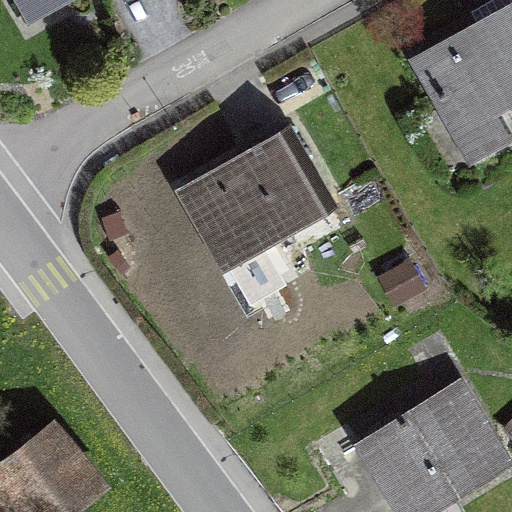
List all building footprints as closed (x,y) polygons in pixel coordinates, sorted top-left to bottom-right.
[(18,0),(30,20),(64,0),(18,0)] [(511,0),(416,55),(460,133),(511,103),(511,0)] [(243,286),(273,269),(260,246),(332,205),(287,128),(183,187),(243,286)] [(405,511),(463,511),(453,494),(505,463),(456,383),(362,441),(405,511)] [(67,511),(104,484),(50,422),(0,461),(0,486),(20,511),(67,511)]
